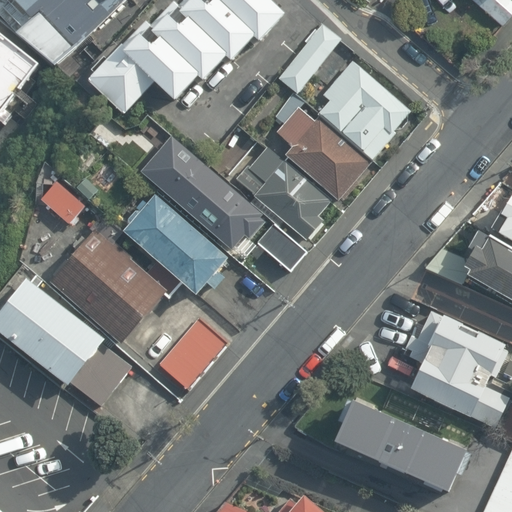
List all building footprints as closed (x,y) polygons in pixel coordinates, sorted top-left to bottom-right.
[(132,0),(5,0),(67,63),(132,0)] [(291,12),(277,0),(180,0),(133,52),(120,40),(77,86),(118,125),(149,91),(177,117),(228,62),(236,70),(291,12)] [(277,76),(297,93),(342,40),(322,23),(277,76)] [(0,142),(56,75),(0,28),(0,142)] [(302,104),(374,164),(416,113),(345,53),(302,104)] [(290,147),(283,156),(341,204),(374,164),(302,104),(276,135),(290,147)] [(163,198),(232,255),(266,214),(252,202),(148,116),(136,129),(155,145),(132,173),(163,198)] [(283,228),(267,247),(289,266),(341,204),(283,156),(269,144),(246,171),(265,187),(252,202),(266,214),(283,228)] [(58,180),(39,199),(68,226),(86,207),(58,180)] [(511,194),(488,231),(511,244),(511,194)] [(232,255),(163,198),(127,241),(176,282),(196,298),(232,255)] [(176,282),(127,241),(104,222),(49,287),(122,348),(176,282)] [(511,249),(481,232),(457,274),(511,304),(511,249)] [(122,348),(49,287),(21,264),(0,289),(0,340),(64,394),(70,386),(98,410),(138,362),(122,348)] [(505,345),(433,311),(411,358),(423,364),(411,389),(496,428),(509,400),(485,388),(505,345)] [(192,391),(230,343),(194,315),(157,364),(192,391)] [(463,451),(353,402),(339,443),(447,488),(463,451)] [(511,511),(511,452),(484,511),(511,511)] [(322,511),(303,495),(287,511),(322,511)]
